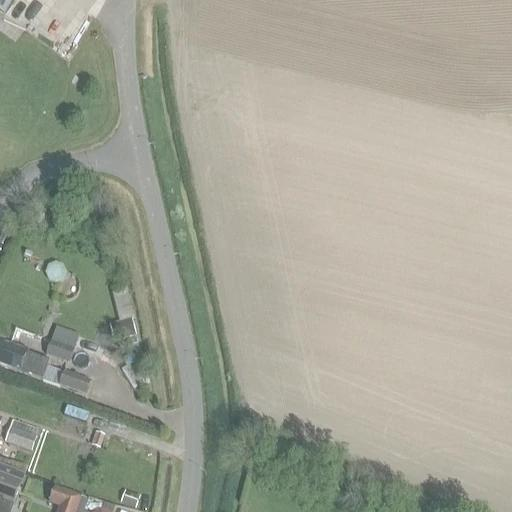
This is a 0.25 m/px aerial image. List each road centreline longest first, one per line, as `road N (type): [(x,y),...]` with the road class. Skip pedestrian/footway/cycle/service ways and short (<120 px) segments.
road 1 (unclassified): [(185,511),(197,447),(190,368),(139,151)]
road 2 (residential): [(139,151),(38,175),(1,212)]
road 3 (unclassified): [(139,151),(124,0)]
